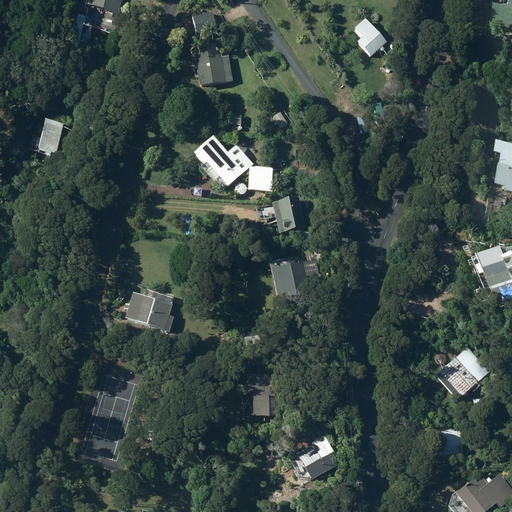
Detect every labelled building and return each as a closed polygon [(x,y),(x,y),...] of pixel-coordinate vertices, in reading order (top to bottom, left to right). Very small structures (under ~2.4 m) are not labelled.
[(91,0),(88,12),(119,19),(123,0),(91,0)] [(511,39),(511,0),(508,0),(508,11),(492,10),(490,31),(511,33),(511,39)] [(214,14),(193,18),(197,38),(218,34),(214,14)] [(387,46),(365,24),(354,35),(363,43),(357,49),(371,62),(379,54),(380,56),(382,56),(383,56),(384,55),(384,53),(384,52),(383,51),(387,46)] [(221,57),(194,61),(200,91),(233,86),(228,61),(221,62),(221,57)] [(282,113),(273,118),(281,132),(290,126),(282,113)] [(229,128),(241,129),(241,119),(229,119),(229,128)] [(45,128),(38,159),(56,163),(63,133),(45,128)] [(207,170),(228,193),(255,168),(238,150),(229,159),(213,142),(193,160),(204,173),(207,170)] [(511,156),(496,155),(495,169),(502,170),(502,172),(500,172),(496,202),(506,203),(506,204),(511,204),(511,156)] [(322,174),(314,179),(318,184),(325,179),(322,174)] [(250,194),(271,194),(272,177),(250,177),(250,194)] [(272,209),(279,239),(295,240),(306,233),(299,203),(272,209)] [(301,236),(301,246),(311,245),(310,236),(301,236)] [(511,266),(511,267),(510,263),(504,266),(499,256),(476,266),(498,313),(511,307),(511,266)] [(270,274),(276,304),(308,298),(302,268),(270,274)] [(143,300),(135,325),(165,334),(173,308),(143,300)] [(435,374),(457,398),(470,387),(473,390),(483,382),(480,379),(489,371),(468,346),(456,357),(455,356),(435,374)] [(264,398),(263,387),(272,387),(272,377),(247,378),(247,389),(252,389),(253,419),(269,418),(269,398),(264,398)] [(494,396),(473,398),(474,414),(495,412),(494,396)] [(460,427),(432,429),(433,451),(462,449),(460,427)] [(299,455),(312,478),(337,464),(330,453),(334,450),(325,434),(311,442),(314,447),(299,455)] [(493,511),(511,497),(511,488),(499,472),(491,479),(489,476),(485,479),(483,477),(477,481),(474,477),(465,484),(468,488),(448,504),(453,511),(493,511)] [(425,488),(416,491),(421,505),(430,502),(425,488)]
